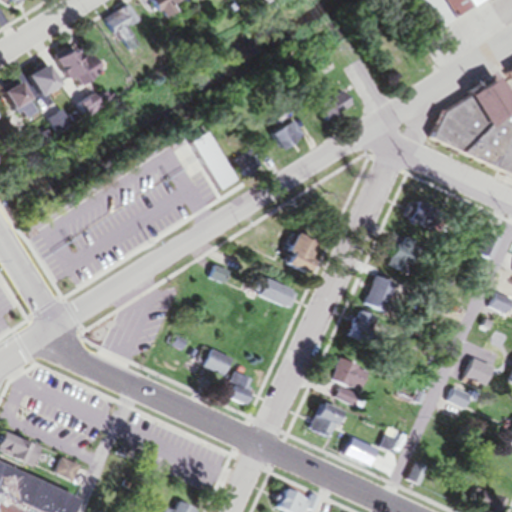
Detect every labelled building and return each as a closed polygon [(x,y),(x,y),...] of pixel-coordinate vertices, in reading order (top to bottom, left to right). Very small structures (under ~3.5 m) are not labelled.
[(146,23),(165,15),(163,9),(170,6),(167,0),(140,0),(136,2),(146,23)] [(403,0),(421,35),(488,0),(403,0)] [(137,51),(124,31),(131,27),(121,10),(92,28),(115,64),(137,51)] [(65,96),(92,78),(82,63),(74,69),(63,53),(44,66),(65,96)] [(26,105),(50,93),(37,68),(14,80),(26,105)] [(418,150),(511,186),(511,133),(507,132),(483,85),(452,101),(448,109),(430,119),(418,150)] [(0,93),(0,117),(17,111),(8,90),(0,93)] [(307,106),(311,126),(337,120),(333,101),(307,106)] [(42,125),(51,138),(62,130),(53,117),(42,125)] [(270,158),(296,142),(286,125),(260,140),(270,158)] [(492,248),(476,241),(465,269),(481,275),(492,248)] [(274,271),(294,278),(300,263),(279,256),(274,271)] [(279,316),(288,298),(256,283),(247,300),(279,316)] [(373,326),(352,315),(339,341),(360,352),(373,326)] [(196,375),(219,384),(226,365),(203,356),(196,375)] [(456,383),(476,393),(485,376),(465,365),(456,383)] [(358,377),(332,367),(324,389),(333,393),(328,405),(346,411),(358,377)] [(216,404),(236,413),(248,387),(228,378),(216,404)] [(421,409),(421,391),(401,391),(401,409),(421,409)] [(301,440),(324,444),(329,415),(305,412),(301,440)] [(495,448),(511,454),(511,426),(504,424),(495,448)] [(375,454),(396,459),(401,441),(380,435),(375,454)] [(0,463),(25,475),(35,456),(0,439),(0,463)] [(72,472),(55,465),(49,480),(67,487),(72,472)] [(67,511),(71,503),(0,474),(0,511),(67,511)] [(299,511),(302,507),(275,495),(267,511),(299,511)] [(462,511),(464,511),(495,511),(497,508),(469,495),(462,511)]
